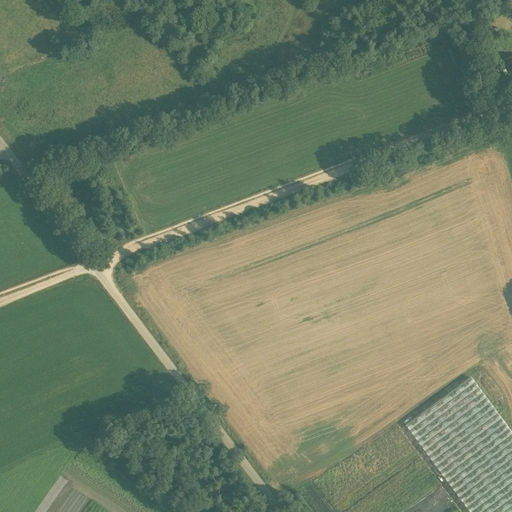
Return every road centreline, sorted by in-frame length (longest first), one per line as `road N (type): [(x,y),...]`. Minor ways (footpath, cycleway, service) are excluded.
road 1 (track): [(0,300),(511,108)]
road 2 (unclassified): [(281,511),(0,138)]
